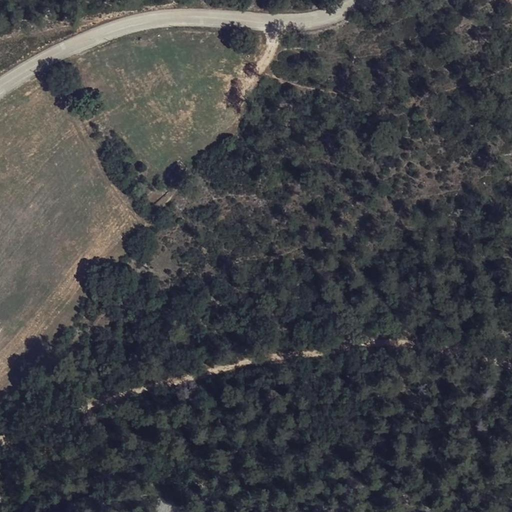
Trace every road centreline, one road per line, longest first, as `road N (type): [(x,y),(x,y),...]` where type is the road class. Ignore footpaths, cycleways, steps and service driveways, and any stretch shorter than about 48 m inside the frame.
road 1 (track): [(511,366),(421,333),(362,339),(128,387),(0,435)]
road 2 (unclassified): [(0,79),(142,20),(295,24),(380,0)]
